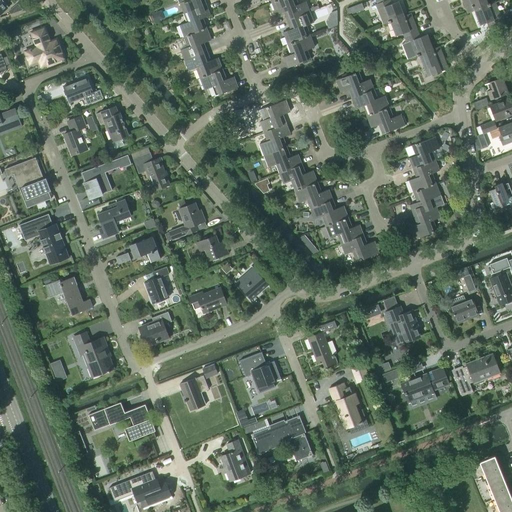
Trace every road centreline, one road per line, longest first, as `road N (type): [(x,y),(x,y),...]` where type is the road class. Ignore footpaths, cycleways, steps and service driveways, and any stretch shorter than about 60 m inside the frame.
road 1 (residential): [(103,64),(26,91),(126,355),(144,365)]
road 2 (residential): [(172,144),(209,114),(258,93),(227,0)]
road 3 (residential): [(296,288),(172,144)]
road 4 (residential): [(511,327),(446,351),(411,263)]
road 5 (residential): [(326,452),(274,305)]
road 6 (residential): [(195,505),(144,365)]
road 7 (tertiary): [(51,511),(0,376)]
road 8 (residential): [(144,365),(274,305)]
road 9 (residential): [(469,174),(470,238),(411,263)]
road 10 (residential): [(411,263),(334,290),(296,288)]
